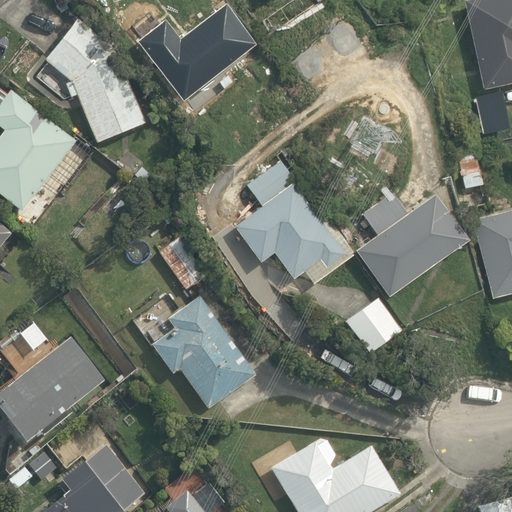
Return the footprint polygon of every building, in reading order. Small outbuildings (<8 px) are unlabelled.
[(511,0),(469,0),(464,1),(483,91),(511,84),(511,0)] [(166,20),(138,41),(184,101),(257,45),(226,4),(181,40),(166,20)] [(79,17),(46,58),(71,79),(69,80),(76,95),(78,94),(98,142),(146,123),(116,51),(79,17)] [(0,124),(5,128),(0,134),(0,191),(24,210),(78,140),(11,88),(0,103),(0,124)] [(237,127),(247,141),(271,124),(261,110),(237,127)] [(480,152),(457,159),(469,192),(491,185),(480,152)] [(320,222),(294,183),(296,182),(281,161),(247,185),(261,206),(235,226),(261,263),(275,253),(294,280),(305,272),(314,285),(354,255),(327,220),(323,222),(321,221),(320,222)] [(356,251),(390,298),(470,241),(436,195),(408,214),(391,193),(362,215),(377,236),(356,251)] [(511,210),(472,220),(492,300),(511,294),(511,210)] [(0,247),(13,232),(0,221),(0,247)] [(186,289),(211,272),(184,233),(159,250),(186,289)] [(256,374),(200,295),(169,318),(175,327),(153,343),(174,373),(180,369),(208,408),(256,374)] [(402,330),(379,298),(346,322),(369,354),(402,330)] [(70,406),(105,379),(71,336),(0,391),(0,404),(28,439),(39,430),(44,434),(73,411),(70,406)] [(317,439),(271,467),(298,511),(369,511),(402,493),(372,444),(341,462),(327,440),(320,445),(317,439)] [(71,488),(39,511),(120,511),(146,492),(107,442),(63,477),(71,488)] [(206,511),(188,488),(166,505),(170,509),(166,511),(206,511)] [(511,511),(511,496),(477,506),(478,511),(511,511)]
